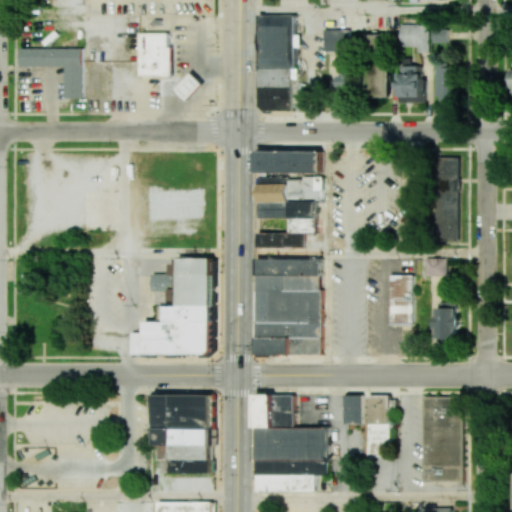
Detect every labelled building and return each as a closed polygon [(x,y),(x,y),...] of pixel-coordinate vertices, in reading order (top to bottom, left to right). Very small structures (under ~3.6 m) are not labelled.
[(258,15),(258,106),(265,112),(295,111),(295,13),(258,15)] [(402,46),(418,46),(418,52),(430,52),(429,24),(401,24),(402,46)] [(433,42),(448,42),(448,28),(433,28),(433,42)] [(324,29),(325,51),(351,53),(350,29),(324,29)] [(139,33),(139,76),(162,76),(162,78),(173,78),(172,48),(168,47),(168,33),(139,33)] [(387,34),(368,34),(368,50),(387,51),(387,34)] [(19,48),(21,66),(64,67),(64,99),(83,98),(83,49),(19,48)] [(339,91),(354,90),(352,61),(338,61),(339,91)] [(391,63),(391,98),(366,98),(366,62),(391,63)] [(437,99),(458,99),(457,66),(436,66),(437,99)] [(400,78),(399,99),(420,99),(419,78),(420,67),(404,67),(404,78),(400,78)] [(177,91),(194,73),(206,84),(189,102),(177,91)] [(258,151),(258,247),(322,248),(322,233),(318,232),(317,201),(324,201),(323,176),(266,176),(266,173),(322,173),(322,150),(258,151)] [(438,157),(438,240),(460,240),(460,156),(438,157)] [(202,217),(202,190),(148,190),(148,218),(202,217)] [(257,258),(257,355),(323,354),(320,257),(257,258)] [(426,275),(448,275),(448,258),(427,257),(426,275)] [(213,258),(214,351),(209,356),(132,356),(132,331),(145,331),(145,321),(166,321),(166,306),(179,306),(180,258),(213,258)] [(392,325),(391,275),(414,275),(415,325),(392,325)] [(459,302),(437,302),(437,337),(458,338),(459,302)] [(257,474),(328,474),(329,426),(294,427),(294,394),(256,394),(257,474)] [(153,395),(153,432),(156,432),(156,446),(159,446),(159,460),(173,460),(173,473),(212,474),(213,395),(153,395)] [(345,424),(345,395),(363,395),(363,424),(345,424)] [(421,395),(423,482),(464,483),(463,395),(421,395)] [(390,458),(369,458),(370,396),(390,396),(390,458)] [(315,474),(315,491),(257,492),(257,475),(315,474)] [(158,511),(158,503),(212,502),(212,511),(158,511)]
